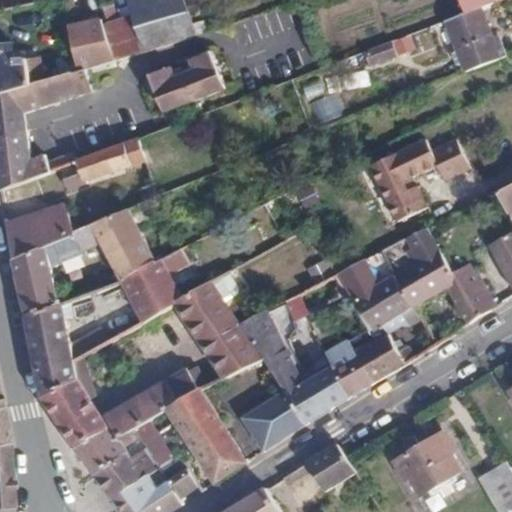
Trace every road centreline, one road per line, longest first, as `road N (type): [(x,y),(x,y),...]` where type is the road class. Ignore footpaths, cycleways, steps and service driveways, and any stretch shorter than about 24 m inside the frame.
road 1 (residential): [(511,322),(206,511)]
road 2 (tertiary): [(0,301),(41,511)]
